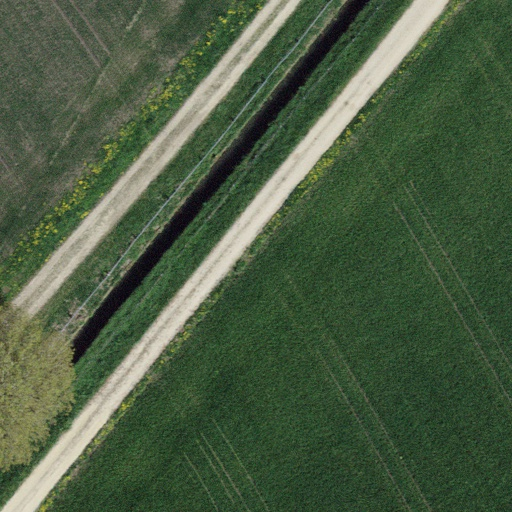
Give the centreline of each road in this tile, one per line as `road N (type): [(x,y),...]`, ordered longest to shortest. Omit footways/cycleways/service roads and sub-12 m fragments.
road 1 (track): [(13,511),(423,0)]
road 2 (track): [(0,341),(285,0)]
